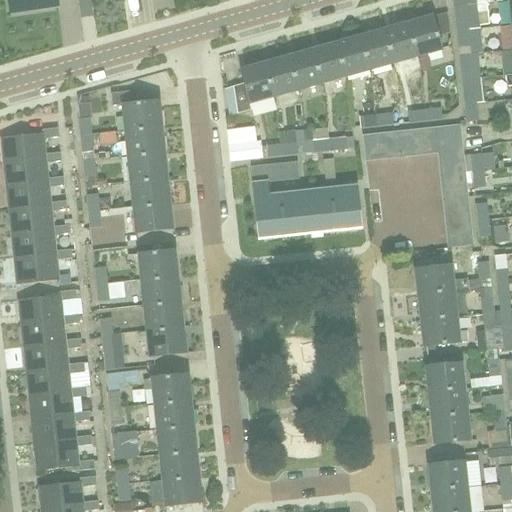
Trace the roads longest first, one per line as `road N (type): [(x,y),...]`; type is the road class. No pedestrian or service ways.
road 1 (residential): [(386,488),(241,503),(221,273)]
road 2 (residential): [(386,488),(368,276),(343,263),(221,273)]
road 3 (residential): [(221,273),(196,25)]
road 4 (unclassified): [(196,25),(0,80)]
